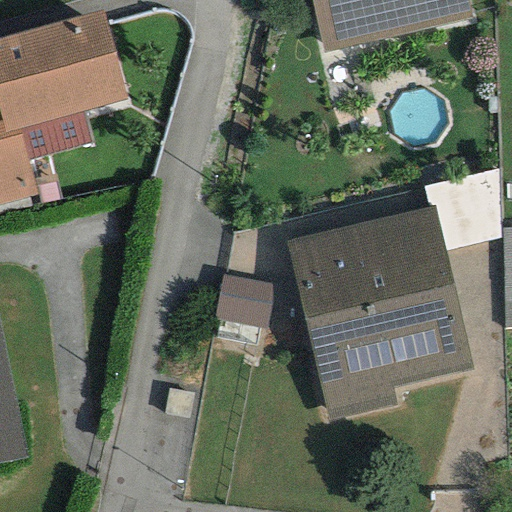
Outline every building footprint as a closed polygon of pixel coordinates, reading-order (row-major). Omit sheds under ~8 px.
[(467,0),(309,0),(321,52),(472,19),(467,0)] [(101,11),(0,38),(0,119),(4,134),(18,130),(27,162),(90,143),(83,113),(124,100),(101,11)] [(0,119),(0,205),(36,196),(27,162),(18,130),(4,134),(0,119)] [(422,187),(426,207),(433,205),(444,252),(498,240),(497,170),(422,187)] [(426,207),(283,242),(324,422),(395,406),(391,388),(471,370),(444,252),(433,205),(426,207)] [(511,228),(500,228),(502,329),(511,328),(511,228)] [(274,285),(220,276),(213,319),(266,328),(274,285)] [(0,329),(0,464),(26,459),(0,329)]
